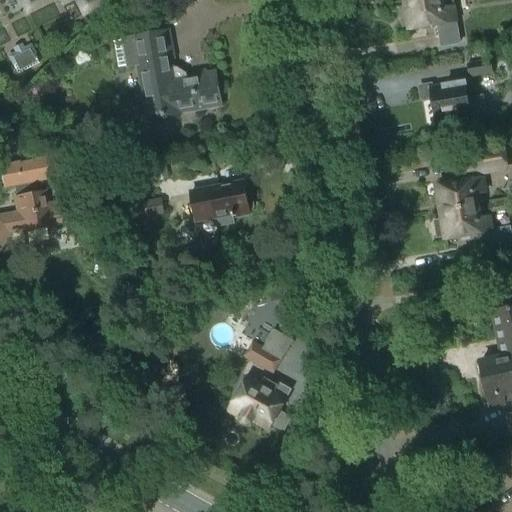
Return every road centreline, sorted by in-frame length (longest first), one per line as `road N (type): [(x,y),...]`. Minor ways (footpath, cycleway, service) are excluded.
road 1 (residential): [(392,511),(301,0)]
road 2 (tertiary): [(200,511),(0,399)]
